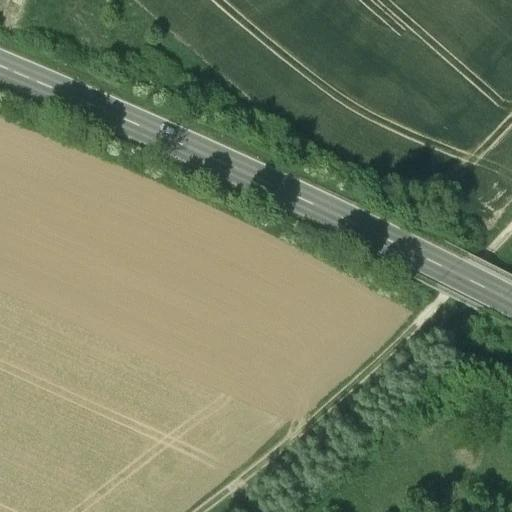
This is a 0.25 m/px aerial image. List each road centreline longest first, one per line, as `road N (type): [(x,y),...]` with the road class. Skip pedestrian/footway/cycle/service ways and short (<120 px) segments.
road 1 (primary): [(511,306),(0,69)]
road 2 (track): [(189,511),(393,347),(511,226)]
